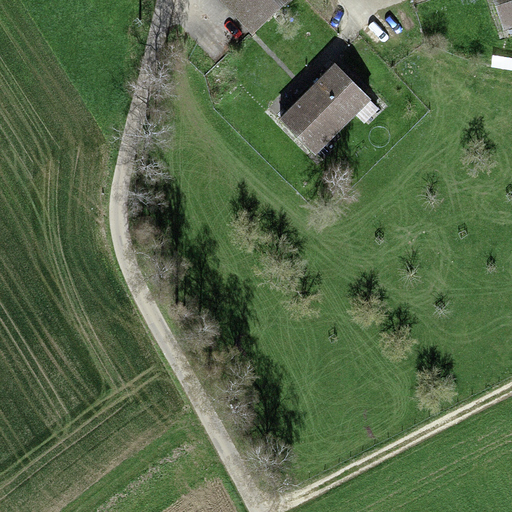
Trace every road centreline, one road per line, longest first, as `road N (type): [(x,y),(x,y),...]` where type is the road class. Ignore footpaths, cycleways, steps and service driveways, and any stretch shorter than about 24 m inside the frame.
road 1 (track): [(168,0),(128,188),(128,247),(257,511)]
road 2 (track): [(275,511),(511,393)]
